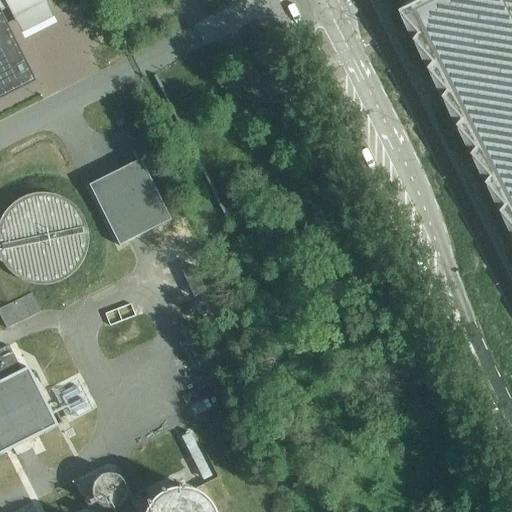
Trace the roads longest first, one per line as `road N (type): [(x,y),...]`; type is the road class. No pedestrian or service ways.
road 1 (unknown): [(350,511),(321,434),(138,67)]
road 2 (secondary): [(511,430),(435,267)]
road 3 (secondary): [(360,116),(435,267)]
road 4 (secondary): [(288,0),(330,84),(360,116)]
road 5 (secondary): [(360,116),(362,65),(330,0)]
